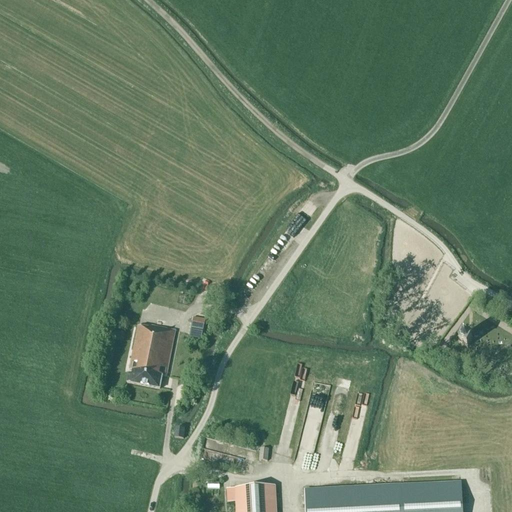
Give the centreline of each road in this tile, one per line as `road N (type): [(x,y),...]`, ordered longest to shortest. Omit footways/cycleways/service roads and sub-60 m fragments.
road 1 (unclassified): [(151,511),(156,487),(204,419),(234,343),(349,184),(511,306)]
road 2 (track): [(145,0),(265,123),(349,184)]
